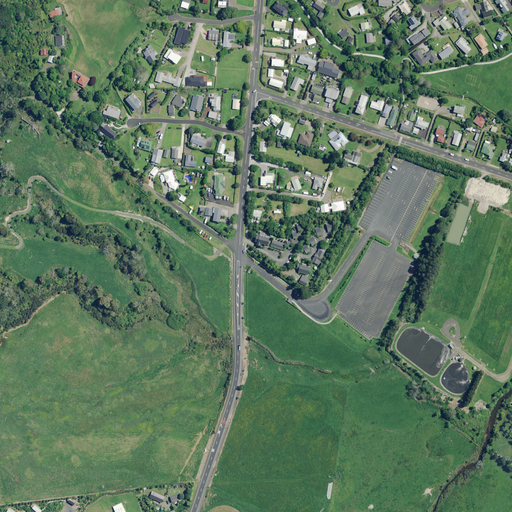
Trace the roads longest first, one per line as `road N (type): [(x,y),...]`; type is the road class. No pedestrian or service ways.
road 1 (residential): [(253,90),(511,177)]
road 2 (secondary): [(193,511),(234,387),(238,253)]
road 3 (residential): [(238,253),(68,130),(60,114)]
road 4 (secondary): [(238,253),(248,132)]
